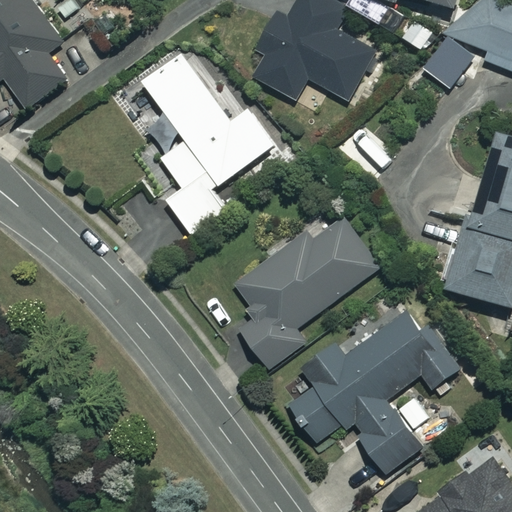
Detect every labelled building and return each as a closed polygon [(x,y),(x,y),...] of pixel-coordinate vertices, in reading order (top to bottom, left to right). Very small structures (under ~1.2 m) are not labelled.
[(63,40),(33,0),(0,0),(0,81),(5,78),(27,109),(68,80),(48,52),(63,40)] [(352,11),(334,0),(300,0),(291,17),(281,11),(261,44),(267,47),(252,72),(296,99),(310,76),(350,101),(378,54),(340,31),(352,11)] [(377,0),(350,0),(349,4),(382,25),(392,9),(377,0)] [(511,7),(492,0),(487,0),(451,32),(493,48),(489,59),(511,67),(511,7)] [(130,30),(107,1),(84,19),(106,48),(130,30)] [(472,52),(447,37),(435,56),(460,72),(472,52)] [(233,121),(184,53),(145,81),(169,113),(150,127),(168,152),(163,156),(185,186),(168,198),(193,233),(227,209),(213,189),(274,145),(249,110),(233,121)] [(470,223),(511,237),(511,133),(501,129),(470,223)] [(381,266),(346,217),(317,239),(310,230),(235,284),(258,316),(242,327),(270,366),(306,339),(297,327),(381,266)] [(511,237),(470,223),(449,286),(511,306),(511,237)] [(435,338),(411,306),(346,354),(337,342),(303,367),(317,386),(291,405),(318,441),(343,423),(346,428),(351,423),(388,472),(424,445),(390,398),(424,374),(434,388),(465,365),(441,333),(435,338)] [(469,381),(447,402),(465,422),(487,401),(469,381)] [(511,511),(511,480),(494,455),(416,511),(511,511)]
